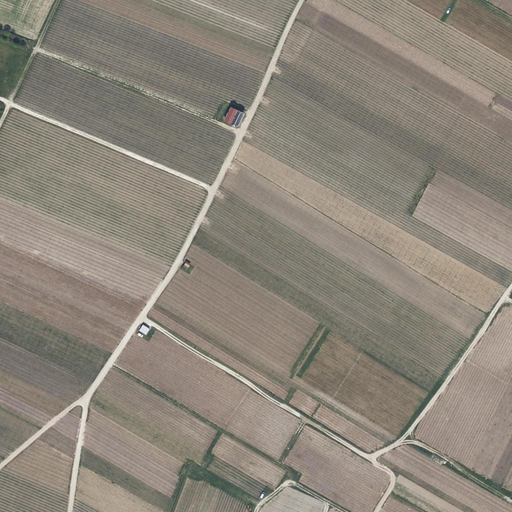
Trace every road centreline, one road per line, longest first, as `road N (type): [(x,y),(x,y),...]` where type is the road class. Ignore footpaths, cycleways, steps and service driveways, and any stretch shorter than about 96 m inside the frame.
road 1 (track): [(0,124),(10,104),(213,190),(111,363)]
road 2 (track): [(301,473),(111,363),(89,392),(71,511)]
road 3 (track): [(389,489),(389,471),(141,317)]
road 4 (track): [(302,0),(213,190)]
road 5 (track): [(402,442),(511,287)]
road 6 (track): [(368,458),(414,442),(511,494)]
road 7 (track): [(0,99),(10,104),(58,0)]
